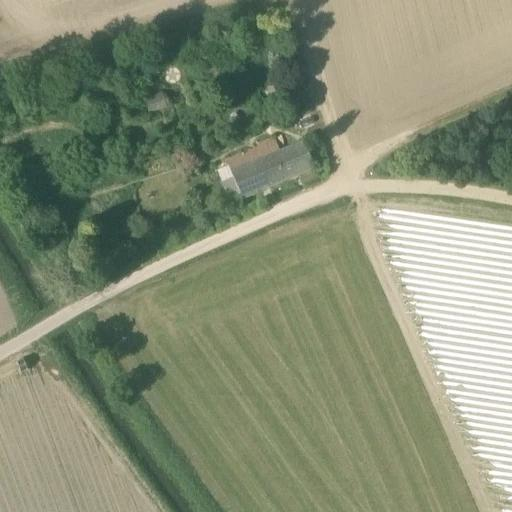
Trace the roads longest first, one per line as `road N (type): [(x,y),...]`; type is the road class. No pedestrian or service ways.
road 1 (track): [(291,0),(332,188),(511,198)]
road 2 (unclassified): [(0,348),(332,188)]
road 3 (track): [(332,188),(511,107)]
